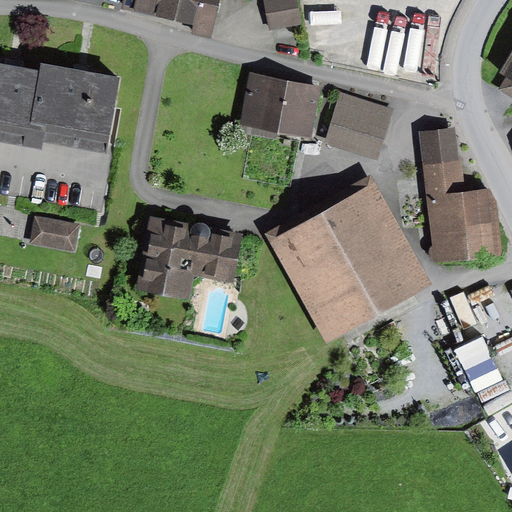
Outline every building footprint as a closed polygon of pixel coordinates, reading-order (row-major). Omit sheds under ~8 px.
[(157,20),(161,0),(123,0),(124,0),(122,11),(157,20)] [(161,0),(157,20),(193,28),(199,0),(161,0)] [(213,40),(221,0),(199,0),(193,28),(192,36),(213,40)] [(262,0),(268,32),(302,27),(297,0),(262,0)] [(511,97),(511,54),(502,74),(508,77),(500,91),(511,97)] [(13,67),(0,64),(0,148),(41,155),(42,147),(45,130),(31,128),(41,71),(13,67)] [(42,65),(41,71),(31,128),(45,130),(42,147),(107,158),(121,79),(81,72),(42,65)] [(321,90),(251,77),(242,126),(312,139),(321,90)] [(393,109),(339,94),(325,146),(378,161),(393,109)] [(456,132),(419,136),(434,266),(502,258),(494,191),(464,195),(456,132)] [(373,180),(267,237),(326,346),(432,288),(373,180)] [(84,224),(35,217),(30,246),(79,254),(84,224)] [(194,227),(151,219),(139,292),(190,300),(195,276),(236,283),(244,236),(209,230),(206,225),(202,224),(198,224),(194,227)] [(511,288),(493,298),(509,332),(511,330),(511,288)] [(511,394),(487,331),(456,343),(484,412),(511,401),(511,394)]
